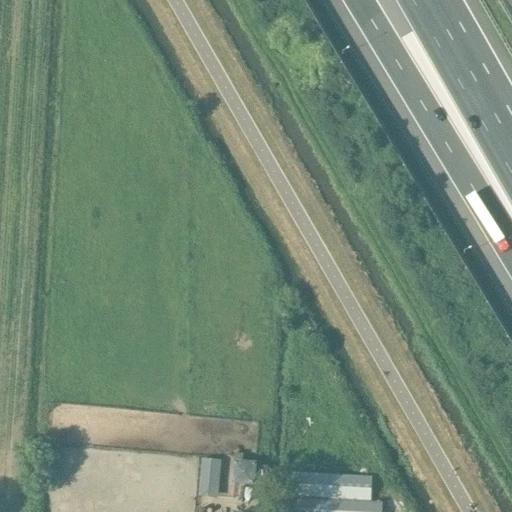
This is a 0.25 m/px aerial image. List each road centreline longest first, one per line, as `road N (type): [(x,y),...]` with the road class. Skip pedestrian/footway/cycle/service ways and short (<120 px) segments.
road 1 (motorway): [(358,0),(511,249)]
road 2 (motorway): [(424,0),(511,157)]
